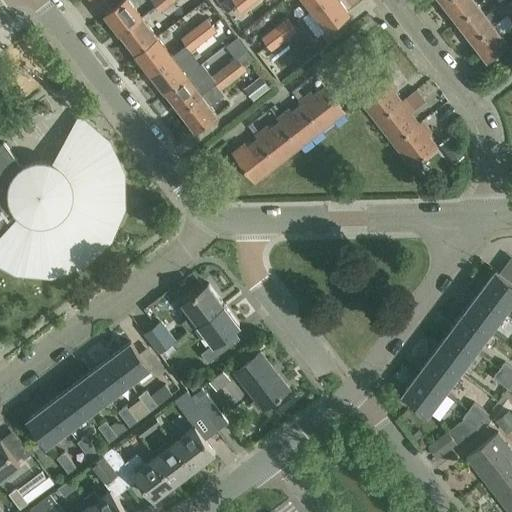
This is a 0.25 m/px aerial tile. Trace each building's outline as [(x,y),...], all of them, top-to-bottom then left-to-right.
[(106,0),(112,8),(107,12),(122,31),(142,16),(130,0),(106,0)] [(175,2),(173,0),(152,0),(161,12),(175,2)] [(232,0),(218,0),(224,13),(236,8),(232,0)] [(233,0),(243,11),(256,0),(233,0)] [(349,12),(340,0),(323,0),(314,7),(329,27),(349,12)] [(443,0),(458,19),(478,3),(475,0),(443,0)] [(478,3),(458,19),(473,38),(511,7),(511,0),(504,7),(501,3),(486,14),(478,3)] [(511,7),(473,38),(489,58),(509,43),(501,33),(511,24),(511,7)] [(157,35),(142,16),(122,31),(137,51),(157,35)] [(204,40),(191,49),(192,51),(218,31),(207,18),(195,28),(204,40)] [(289,18),(263,38),(273,50),(298,30),(289,18)] [(204,40),(195,28),(182,38),(191,49),(204,40)] [(172,55),(157,35),(137,51),(152,70),(172,55)] [(37,43),(16,46),(21,79),(42,76),(37,43)] [(172,55),(152,70),(167,89),(187,74),(172,55)] [(202,93),(182,109),(197,129),(217,114),(211,105),(225,94),(222,90),(248,69),(237,56),(225,66),(234,79),(221,88),(216,82),(202,93)] [(167,89),(182,109),(202,93),(216,82),(212,77),(201,63),(187,74),(167,89)] [(234,79),(225,66),(212,77),(216,82),(221,88),(234,79)] [(271,87),(261,75),(245,88),(253,100),(271,87)] [(378,121),(406,98),(405,97),(402,100),(394,90),(397,87),(389,76),(360,98),(378,121)] [(303,103),(322,128),(345,111),(325,86),(314,94),(312,91),(301,100),(303,103)] [(406,98),(415,109),(425,101),(417,91),(406,98)] [(415,109),(406,98),(378,121),(394,142),(423,120),(419,123),(411,112),(415,109)] [(322,128),(303,103),(292,111),(290,108),(278,117),(300,145),(322,128)] [(300,145),(278,117),(281,120),(270,129),(267,126),(257,134),(279,162),(300,145)] [(423,120),(394,142),(412,165),(437,146),(428,134),(431,131),(423,120)] [(0,259),(18,265),(16,272),(50,268),(51,275),(81,258),(85,264),(105,236),(111,240),(118,206),(124,208),(117,174),(124,172),(104,145),(109,140),(78,122),(55,164),(51,162),(48,161),(44,161),(40,160),(37,161),(34,161),(31,162),(28,163),(25,165),(23,166),(4,140),(0,143),(0,259)] [(279,162),(257,134),(256,134),(258,138),(248,145),(246,142),(235,151),(256,179),(279,162)] [(463,155),(449,136),(438,144),(452,163),(463,155)] [(136,280),(150,269),(144,261),(130,271),(136,280)] [(481,290),(506,309),(511,301),(511,281),(497,270),(481,290)] [(199,322),(224,303),(208,282),(182,301),(199,322)] [(481,290),(466,311),(491,330),(506,309),(481,290)] [(240,323),(224,303),(199,322),(215,343),(202,353),(209,362),(241,338),(233,328),(240,323)] [(491,330),(466,311),(451,331),(476,350),(491,330)] [(511,320),(505,316),(493,333),(509,344),(511,339),(511,320)] [(159,352),(172,343),(175,341),(169,333),(164,336),(154,323),(143,332),(153,345),(154,345),(159,352)] [(451,331),(435,352),(460,370),(476,350),(451,331)] [(131,341),(111,356),(130,381),(150,366),(131,341)] [(178,350),(172,343),(159,352),(165,359),(178,350)] [(260,350),(235,370),(264,407),(289,387),(260,350)] [(460,370),(435,352),(420,372),(445,391),(460,370)] [(111,356),(90,372),(109,397),(130,381),(111,356)] [(511,383),(511,366),(505,361),(494,376),(509,388),(511,383)] [(90,372),(70,387),(89,412),(109,397),(90,372)] [(420,372),(405,392),(430,411),(445,391),(420,372)] [(70,387),(49,403),(68,428),(89,412),(70,387)] [(207,415),(217,429),(228,421),(219,407),(204,387),(192,395),(207,415)] [(159,404),(147,389),(139,395),(151,410),(159,404)] [(207,415),(192,395),(179,404),(194,425),(207,415)] [(462,417),(464,418),(477,428),(478,428),(490,413),(474,401),(462,417)] [(49,403),(29,418),(48,443),(68,428),(49,403)] [(130,426),(138,420),(127,404),(119,410),(130,426)] [(495,420),(502,429),(511,421),(511,414),(508,410),(495,420)] [(142,437),(162,422),(155,414),(143,423),(136,428),(142,437)] [(477,428),(464,418),(448,430),(457,443),(477,428)] [(118,435),(106,419),(98,426),(110,441),(118,435)] [(214,452),(194,425),(174,440),(195,467),(214,452)] [(0,440),(0,479),(0,480),(21,464),(17,459),(27,453),(44,477),(47,474),(17,432),(4,441),(2,439),(0,440)] [(485,479),(511,457),(511,448),(499,432),(468,457),(485,479)] [(78,441),(89,456),(97,450),(86,435),(78,441)] [(195,467),(174,440),(154,455),(174,482),(195,467)] [(126,462),(114,446),(104,453),(118,473),(128,465),(126,462)] [(77,466),(65,451),(57,456),(69,472),(77,466)] [(98,457),(92,462),(99,472),(106,482),(112,477),(118,473),(104,453),(98,457)] [(174,482),(154,455),(144,463),(138,453),(126,462),(128,465),(139,479),(140,479),(154,498),(174,482)] [(511,457),(485,479),(502,500),(511,492),(511,457)] [(64,495),(76,487),(70,478),(58,487),(64,495)] [(9,492),(21,508),(22,508),(21,507),(28,502),(17,487),(9,492)] [(127,511),(116,496),(110,489),(109,489),(89,504),(94,511),(127,511)] [(511,511),(511,492),(502,500),(511,511)] [(46,511),(45,510),(57,501),(51,493),(30,508),(33,511),(46,511)]
